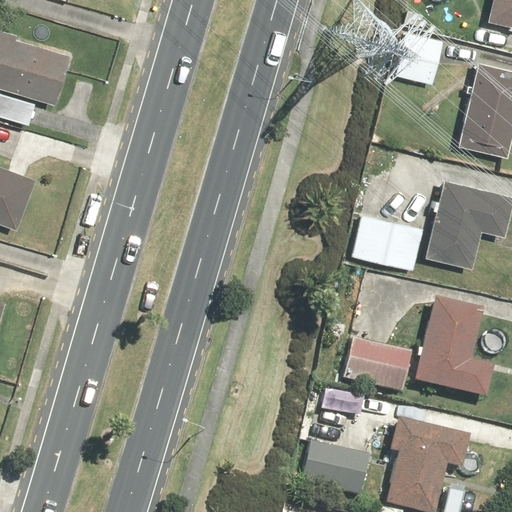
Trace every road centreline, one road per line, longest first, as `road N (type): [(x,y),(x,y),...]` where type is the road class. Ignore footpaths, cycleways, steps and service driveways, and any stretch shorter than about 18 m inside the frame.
road 1 (primary): [(273,0),(126,511)]
road 2 (primary): [(40,511),(186,0)]
